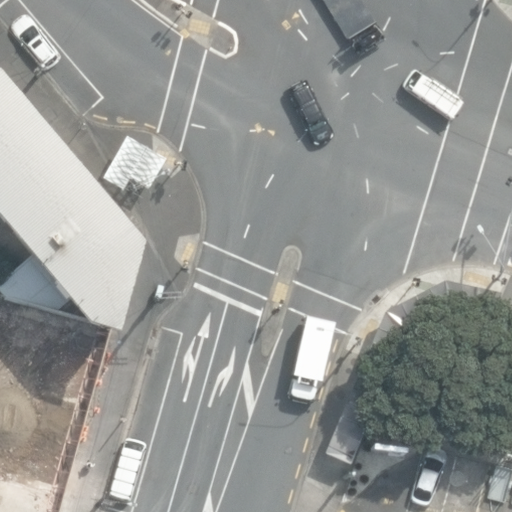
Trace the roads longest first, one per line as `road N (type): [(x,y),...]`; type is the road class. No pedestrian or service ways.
road 1 (residential): [(195,511),(324,122)]
road 2 (tertiary): [(324,122),(192,49),(126,0)]
road 3 (secondary): [(511,192),(324,122)]
road 4 (secondary): [(354,3),(511,73)]
road 5 (secondary): [(324,122),(354,3)]
